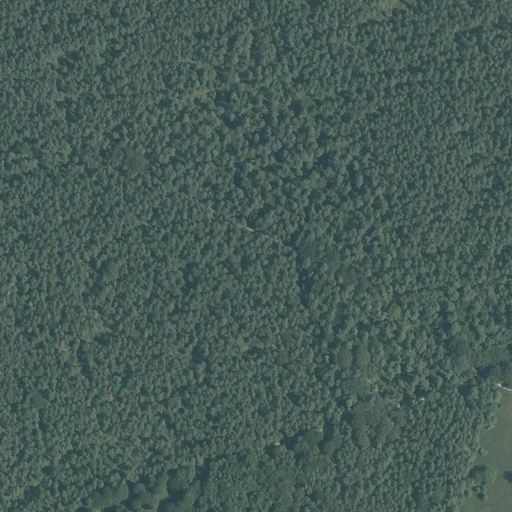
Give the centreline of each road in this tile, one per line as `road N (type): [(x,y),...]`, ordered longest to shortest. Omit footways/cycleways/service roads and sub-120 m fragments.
road 1 (track): [(489,381),(344,282),(105,160),(0,152)]
road 2 (track): [(55,511),(478,382),(511,389)]
road 3 (track): [(293,254),(340,511)]
